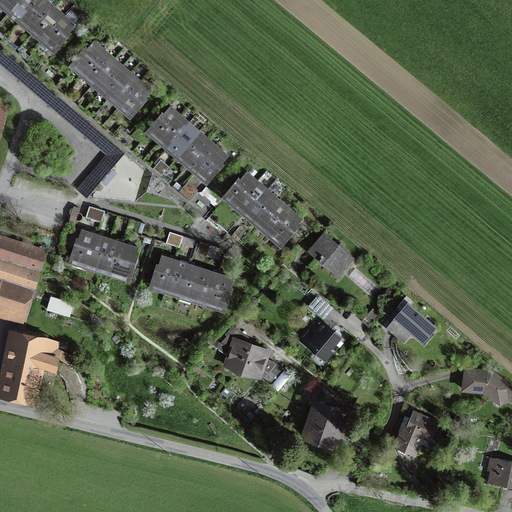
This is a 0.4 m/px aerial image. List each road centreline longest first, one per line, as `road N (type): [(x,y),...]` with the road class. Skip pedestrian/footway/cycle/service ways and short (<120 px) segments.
road 1 (unclassified): [(0,404),(274,472),(308,489)]
road 2 (unclassified): [(308,489),(354,487),(466,511)]
